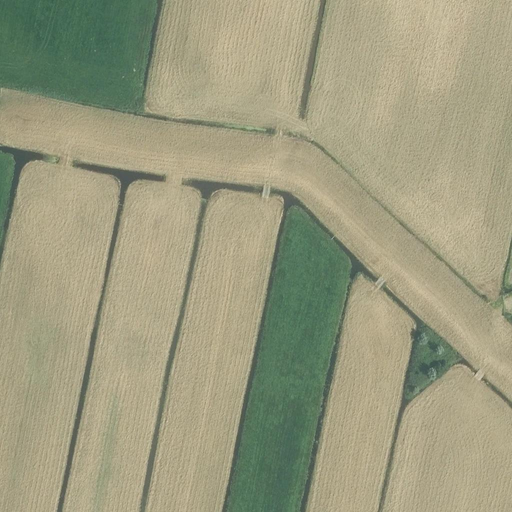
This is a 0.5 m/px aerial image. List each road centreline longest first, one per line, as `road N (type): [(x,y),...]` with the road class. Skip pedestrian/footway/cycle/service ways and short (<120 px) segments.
road 1 (track): [(182,511),(234,253),(266,196),(282,119)]
road 2 (track): [(345,511),(343,384),(364,280)]
road 3 (track): [(296,0),(282,119)]
